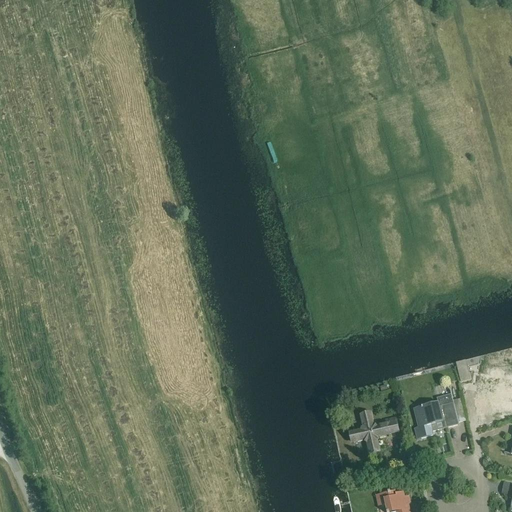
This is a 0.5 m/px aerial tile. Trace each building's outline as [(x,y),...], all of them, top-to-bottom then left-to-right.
[(465,361),(456,364),(461,383),(471,380),(465,361)] [(477,389),(476,396),(482,397),(481,405),(483,405),(489,427),(511,421),(511,396),(508,398),(505,383),(507,382),(506,378),(504,379),(502,370),(487,374),(484,388),(477,389)] [(454,403),(440,406),(439,403),(413,409),(418,428),(414,429),(417,440),(433,436),(432,432),(459,425),(454,403)] [(399,432),(396,418),(386,420),(386,424),(377,427),(374,425),(371,413),(360,415),(363,425),(359,431),(349,433),(352,444),(362,441),(365,444),(368,455),(383,452),(380,440),(381,436),(399,432)] [(378,507),(385,505),(386,511),(410,511),(409,504),(411,504),(409,496),(405,497),(404,492),(396,494),(396,491),(376,496),(378,507)]
